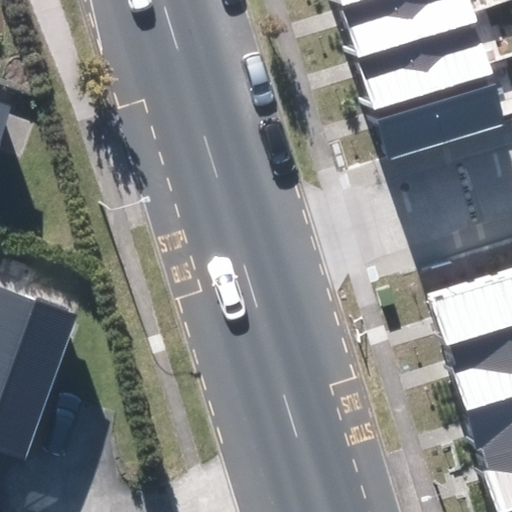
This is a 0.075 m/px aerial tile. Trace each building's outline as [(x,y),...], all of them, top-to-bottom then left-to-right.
[(313,0),(329,51),(477,5),(475,0),(313,0)] [(347,108),(495,62),(477,5),(329,51),(347,108)] [(365,165),(511,119),(511,115),(495,62),(347,108),(365,165)] [(0,139),(12,105),(0,100),(0,139)] [(511,240),(401,273),(418,329),(511,301),(511,240)] [(0,450),(25,459),(76,316),(0,288),(0,450)] [(511,301),(418,329),(435,385),(511,361),(511,301)] [(511,361),(435,385),(452,441),(511,422),(511,361)] [(511,422),(452,441),(469,497),(511,483),(511,422)] [(511,511),(511,483),(469,497),(473,511),(511,511)]
